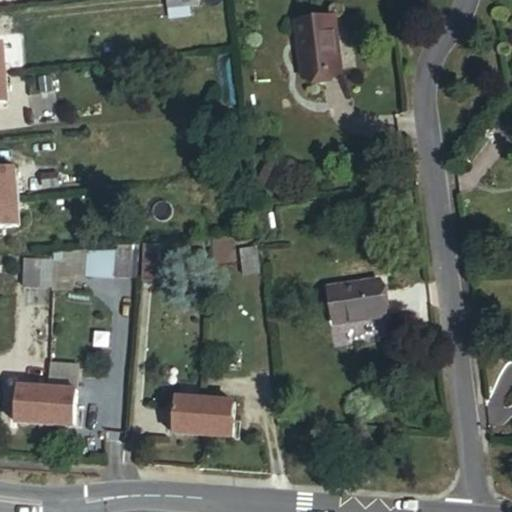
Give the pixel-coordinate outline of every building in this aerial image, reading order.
[(192,15),(191,5),(168,7),(169,17),(192,15)] [(298,17),(305,72),(343,67),(337,12),(298,17)] [(7,69),(0,69),(0,100),(9,99),(7,69)] [(54,75),(40,77),(42,91),(55,89),(54,75)] [(272,154),(259,187),(291,200),(304,167),(272,154)] [(0,166),(0,196),(19,194),(16,165),(0,166)] [(19,194),(0,196),(0,226),(21,224),(19,194)] [(145,246),(142,269),(156,270),(158,247),(145,246)] [(243,248),(246,272),(260,270),(257,246),(243,248)] [(118,248),(115,274),(130,275),(133,250),(118,248)] [(53,285),(54,259),(25,258),(24,284),(53,285)] [(330,285),(335,321),(384,315),(379,278),(330,285)] [(335,346),(390,335),(387,320),(332,331),(335,346)] [(17,419),(46,421),(48,386),(21,383),(17,419)] [(48,386),(46,421),(77,424),(79,388),(48,386)] [(177,431),(205,433),(206,398),(179,396),(177,431)] [(206,398),(205,433),(235,435),(238,400),(206,398)]
